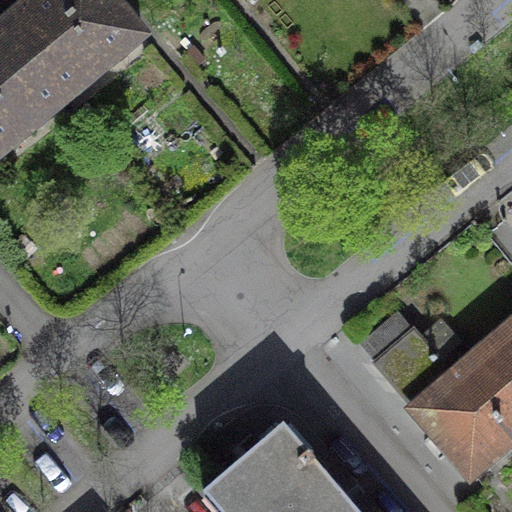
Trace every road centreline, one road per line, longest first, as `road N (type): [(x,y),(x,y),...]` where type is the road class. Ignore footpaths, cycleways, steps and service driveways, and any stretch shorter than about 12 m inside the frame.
road 1 (residential): [(489,0),(196,244)]
road 2 (residential): [(280,344),(511,154)]
road 3 (residential): [(73,511),(280,344)]
road 4 (residential): [(196,244),(0,408)]
road 5 (residential): [(425,511),(280,344)]
road 6 (residential): [(280,344),(196,244)]
